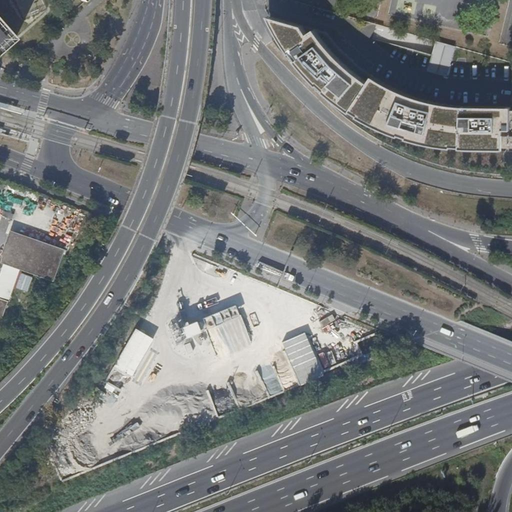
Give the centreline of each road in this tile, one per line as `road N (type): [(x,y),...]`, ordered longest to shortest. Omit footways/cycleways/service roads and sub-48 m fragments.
road 1 (motorway): [(0,445),(92,328),(144,237),(185,121),(200,0)]
road 2 (motorway): [(181,0),(165,116),(126,228),(85,304),(0,403)]
road 3 (motorway): [(511,367),(133,511)]
road 4 (primary): [(511,189),(427,175),(365,144),(257,45),(236,0)]
road 5 (primary): [(190,228),(511,358)]
road 6 (motorway): [(247,511),(511,410)]
road 7 (unknown): [(278,0),(468,105)]
road 8 (primary): [(265,163),(81,113)]
road 9 (primary): [(361,201),(276,138),(234,65)]
road 10 (primary): [(511,285),(380,210)]
road 11 (primary): [(511,246),(447,235),(380,210)]
road 12 (primary): [(152,0),(128,63),(81,113)]
road 13 (primary): [(190,228),(243,227),(264,200),(265,163)]
